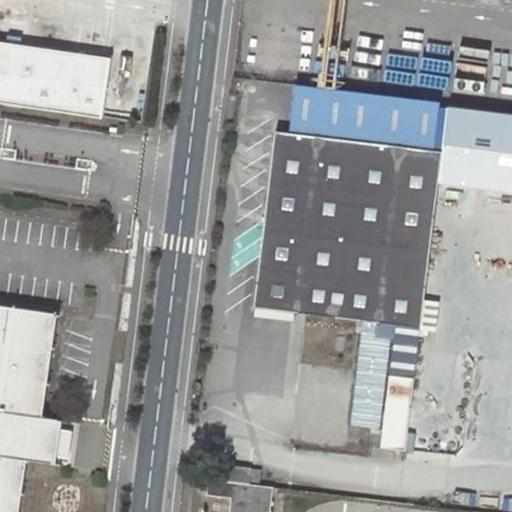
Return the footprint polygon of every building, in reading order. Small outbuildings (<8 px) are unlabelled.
[(111,60),(0,43),(0,104),(102,119),(111,60)] [(442,154),(438,185),(511,194),(511,112),(298,85),(291,136),(442,154)] [(276,134),(255,309),(360,322),(398,326),(420,329),(438,185),(442,154),(291,136),(276,134)] [(0,307),(0,412),(0,415),(0,511),(19,511),(27,460),(52,464),(58,420),(43,417),(57,316),(0,307)] [(360,322),(347,426),(385,431),(398,326),(360,322)] [(385,431),(383,447),(405,450),(420,329),(398,326),(385,431)] [(210,465),(209,480),(259,486),(261,471),(210,465)] [(232,500),(230,511),(270,511),(274,488),(259,486),(209,480),(207,496),(232,500)]
